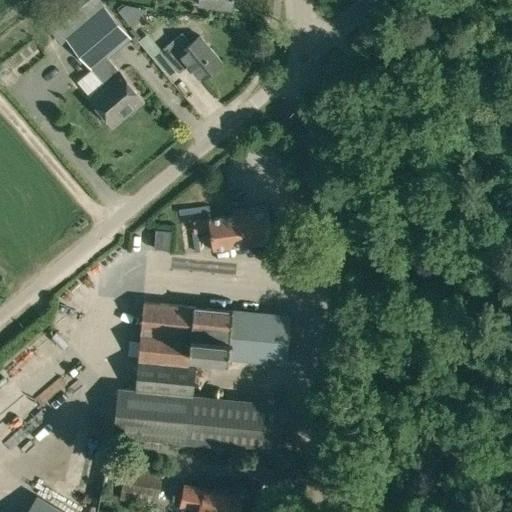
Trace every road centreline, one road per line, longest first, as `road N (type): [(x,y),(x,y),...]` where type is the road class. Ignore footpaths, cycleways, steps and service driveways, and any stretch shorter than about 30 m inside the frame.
road 1 (tertiary): [(306,57),(331,243),(338,377),(323,511)]
road 2 (residential): [(0,317),(306,57)]
road 3 (track): [(107,226),(0,103)]
road 4 (track): [(435,95),(306,57)]
